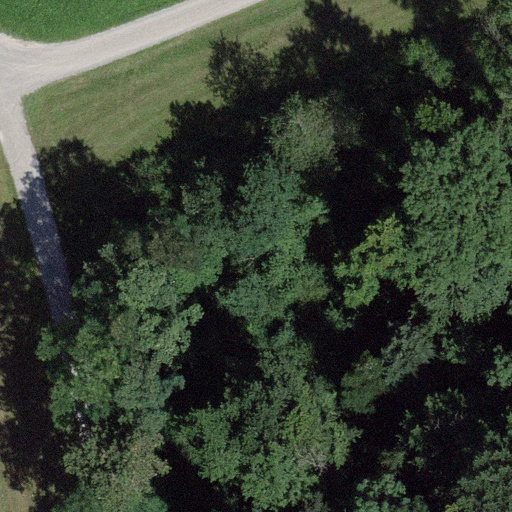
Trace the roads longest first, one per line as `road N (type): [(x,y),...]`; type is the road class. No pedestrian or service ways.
road 1 (track): [(0,96),(59,294),(110,511)]
road 2 (track): [(227,0),(95,55),(0,70)]
